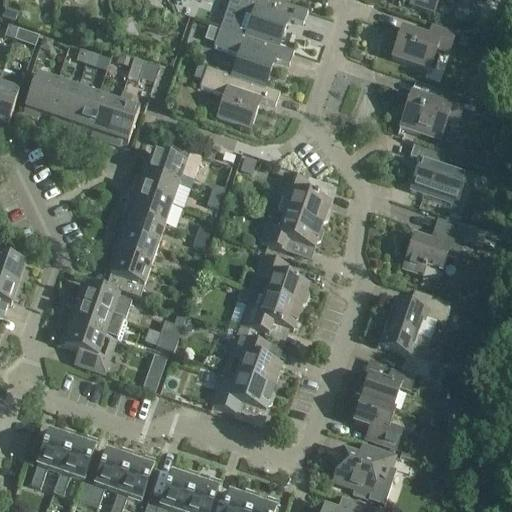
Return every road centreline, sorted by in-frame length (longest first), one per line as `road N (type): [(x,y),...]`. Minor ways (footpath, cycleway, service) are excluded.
road 1 (residential): [(19,389),(142,433),(170,424),(279,460),(309,446),(363,283),(354,252),(363,192),(311,118),(343,19),(339,0)]
road 2 (residential): [(19,389),(57,256),(11,164),(0,160)]
